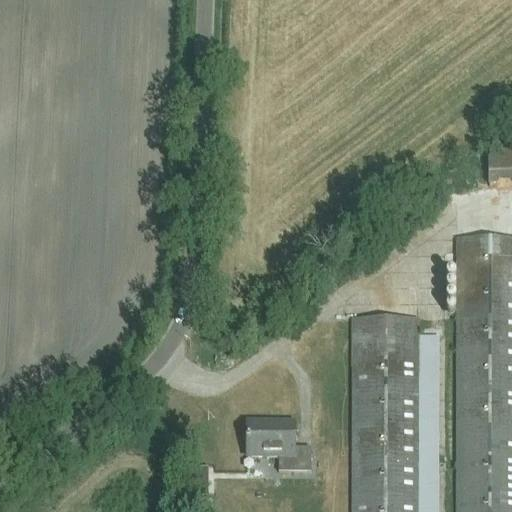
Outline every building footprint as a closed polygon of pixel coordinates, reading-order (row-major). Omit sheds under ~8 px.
[(483,186),(511,186),(511,136),(495,137),(495,153),(483,153),(483,186)] [(511,511),(511,240),(456,241),(456,449),(455,511),(511,511)] [(416,511),(416,449),(415,322),(352,322),(353,449),(352,511),(416,511)] [(294,452),(294,449),(294,427),(245,428),(245,449),(245,459),(276,458),(276,475),(309,474),(309,452),(294,452)] [(275,470),(275,463),(254,462),(254,470),(275,470)] [(208,471),(195,471),(195,485),(208,485),(208,471)]
